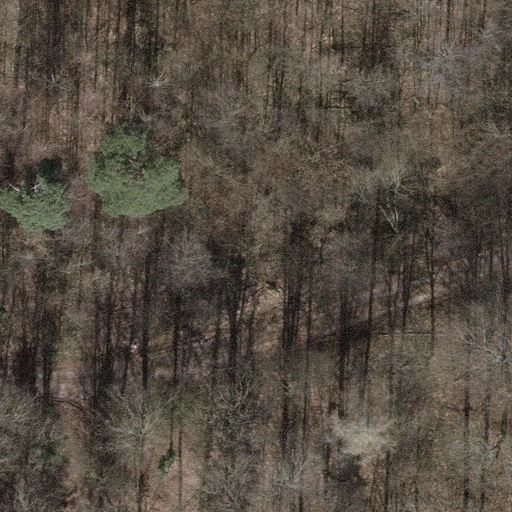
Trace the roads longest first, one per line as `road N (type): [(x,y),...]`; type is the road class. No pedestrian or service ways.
road 1 (track): [(0,373),(59,390),(511,250)]
road 2 (track): [(237,511),(59,390)]
